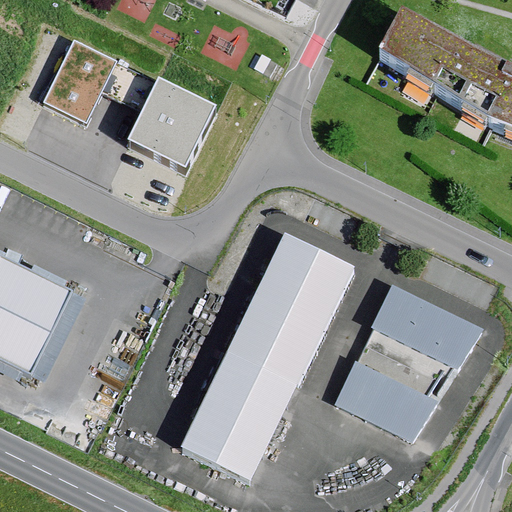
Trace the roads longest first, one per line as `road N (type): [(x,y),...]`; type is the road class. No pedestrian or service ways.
road 1 (residential): [(263,152),(199,266),(0,168)]
road 2 (residential): [(263,152),(511,271)]
road 3 (residential): [(339,0),(263,152)]
road 4 (primary): [(0,449),(126,511)]
